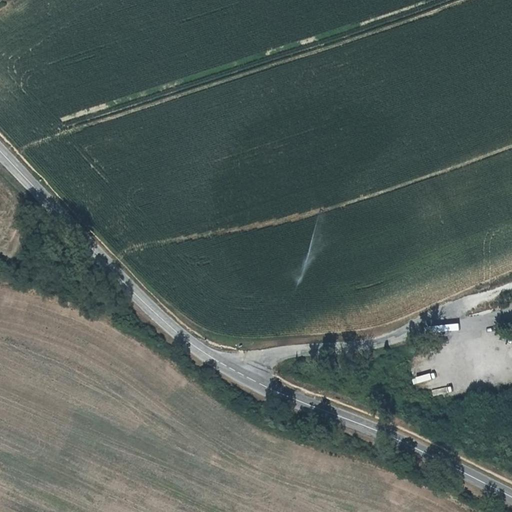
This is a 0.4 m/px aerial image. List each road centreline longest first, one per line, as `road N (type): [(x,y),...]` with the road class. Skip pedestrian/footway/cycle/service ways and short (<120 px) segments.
road 1 (unclassified): [(511,497),(403,439),(226,365)]
road 2 (unclassified): [(226,365),(175,331),(0,153)]
road 3 (unclassified): [(226,365),(374,344),(511,282)]
